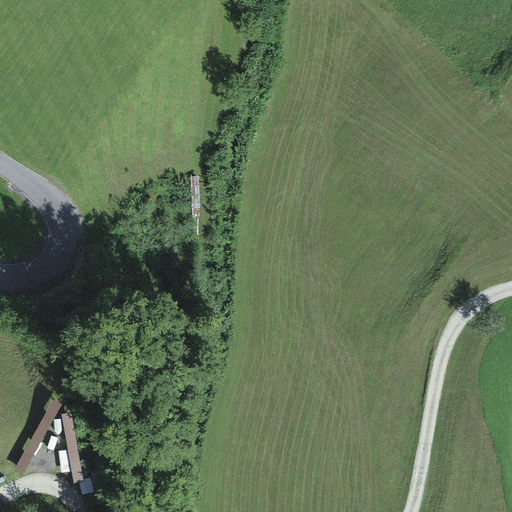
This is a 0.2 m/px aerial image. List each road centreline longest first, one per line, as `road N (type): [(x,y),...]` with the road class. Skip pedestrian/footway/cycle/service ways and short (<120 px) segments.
road 1 (track): [(511,283),(497,285),(447,332),(395,511)]
road 2 (unclassified): [(0,162),(59,213),(56,259),(18,278),(0,274)]
